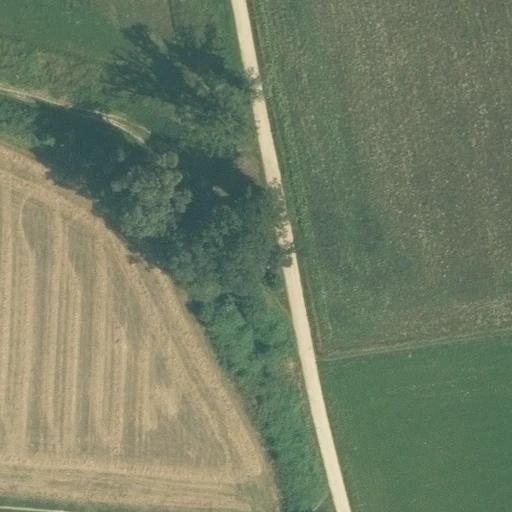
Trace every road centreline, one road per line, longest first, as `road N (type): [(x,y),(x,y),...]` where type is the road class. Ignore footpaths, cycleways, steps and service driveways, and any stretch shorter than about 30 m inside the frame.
road 1 (track): [(299,326),(265,288),(231,216),(199,176),(130,130),(0,90)]
road 2 (track): [(308,364),(236,0)]
